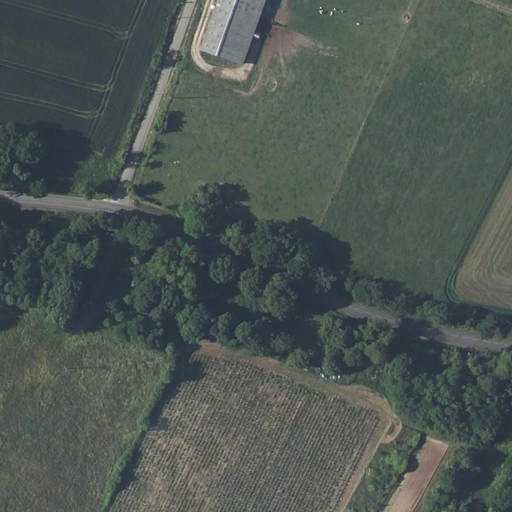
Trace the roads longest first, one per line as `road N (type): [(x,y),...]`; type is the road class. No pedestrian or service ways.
road 1 (tertiary): [(116,210),(397,324),(511,346)]
road 2 (unclassified): [(192,0),(116,210)]
